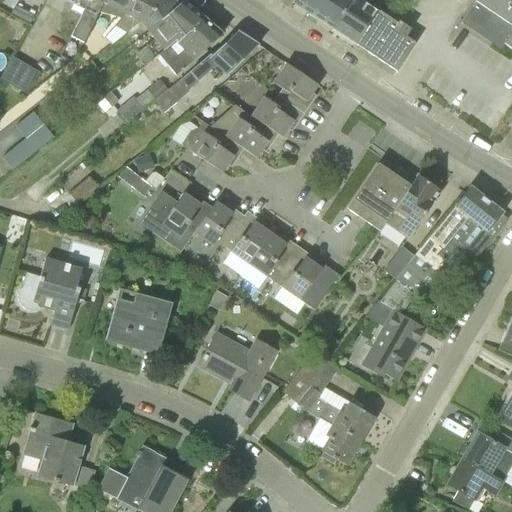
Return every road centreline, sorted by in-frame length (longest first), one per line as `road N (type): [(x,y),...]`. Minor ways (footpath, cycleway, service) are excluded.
road 1 (residential): [(316,511),(203,423),(0,356)]
road 2 (residential): [(364,511),(511,252)]
road 3 (tertiary): [(511,181),(355,78)]
road 4 (tertiary): [(355,78),(229,0)]
road 5 (unclassified): [(282,201),(355,78)]
